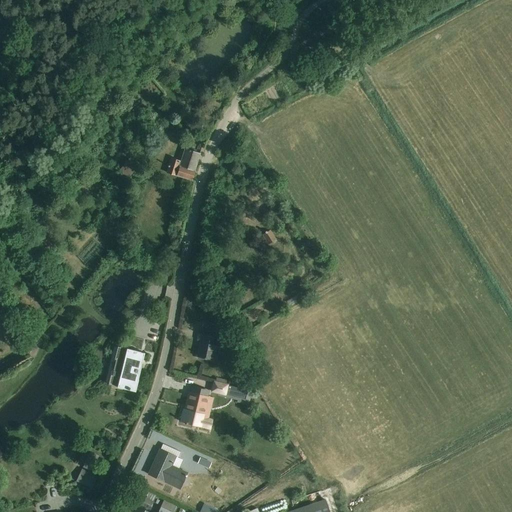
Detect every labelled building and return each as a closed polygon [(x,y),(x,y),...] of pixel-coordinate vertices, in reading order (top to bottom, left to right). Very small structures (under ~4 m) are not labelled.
[(139,123),(127,136),(131,141),(144,128),(139,123)] [(170,158),(165,173),(191,181),(200,154),(184,149),(180,161),(170,158)] [(129,158),(118,171),(128,179),(138,166),(129,158)] [(133,211),(125,214),(129,222),(136,219),(133,211)] [(270,230),(262,235),(268,245),(276,239),(270,230)] [(219,260),(209,265),(217,285),(228,280),(219,260)] [(297,296),(286,302),(289,307),(300,301),(297,296)] [(198,333),(197,340),(200,341),(197,357),(214,361),(217,344),(219,345),(221,336),(207,333),(207,335),(198,333)] [(117,347),(108,385),(135,391),(142,360),(144,353),(117,347)] [(239,374),(230,376),(232,384),(241,382),(239,374)] [(214,381),(211,391),(229,395),(231,387),(227,386),(227,385),(215,382),(214,381)] [(191,386),(190,392),(208,397),(209,391),(191,386)] [(184,410),(181,422),(210,429),(213,419),(209,418),(214,398),(208,397),(190,392),(186,410),(184,410)] [(162,443),(160,449),(176,457),(179,451),(162,443)] [(160,449),(148,474),(180,489),(187,472),(172,466),(176,457),(160,449)] [(90,452),(82,467),(92,472),(99,456),(90,452)] [(81,469),(76,481),(92,488),(97,476),(81,469)] [(146,491),(141,502),(151,507),(156,496),(146,491)] [(329,511),(325,499),(286,511),(329,511)] [(164,501),(158,511),(173,511),(176,506),(164,501)]
